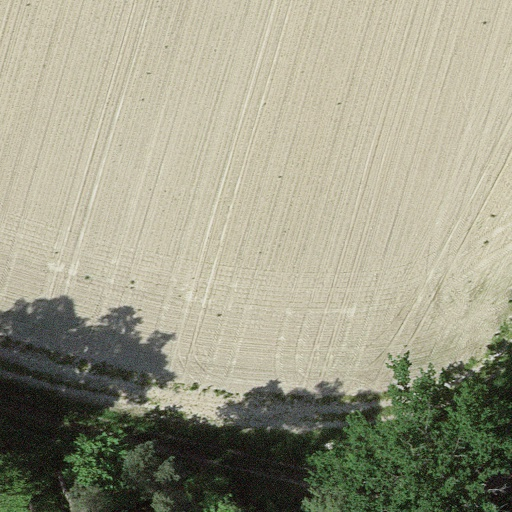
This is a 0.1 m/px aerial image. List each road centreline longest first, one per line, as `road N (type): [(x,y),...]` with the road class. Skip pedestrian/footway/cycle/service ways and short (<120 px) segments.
road 1 (track): [(0,354),(250,413),(420,408),(511,344)]
road 2 (track): [(511,479),(432,496),(234,468),(0,383)]
